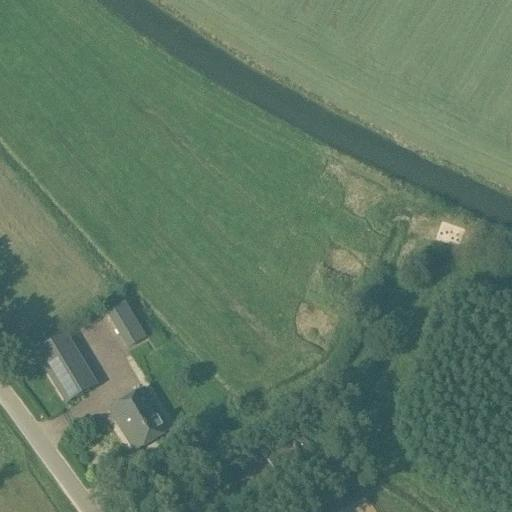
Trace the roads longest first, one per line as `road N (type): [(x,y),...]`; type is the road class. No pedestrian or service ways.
road 1 (track): [(511,248),(431,213),(358,361),(234,443),(210,445)]
road 2 (unclassified): [(93,511),(0,385)]
